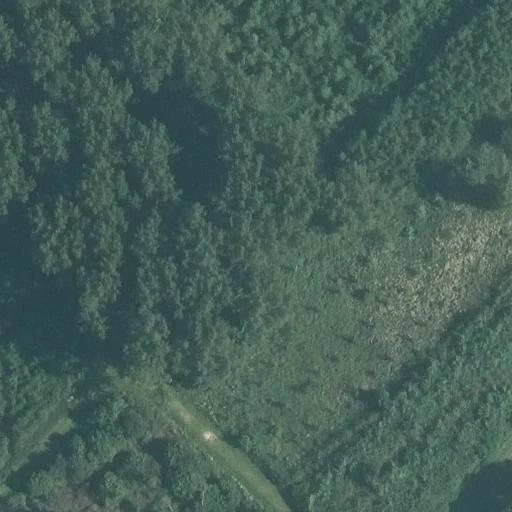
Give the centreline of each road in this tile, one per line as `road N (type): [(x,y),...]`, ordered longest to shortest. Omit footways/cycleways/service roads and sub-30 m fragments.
road 1 (track): [(0,491),(92,394),(119,381),(163,396),(284,511)]
road 2 (track): [(0,235),(127,355),(133,383)]
